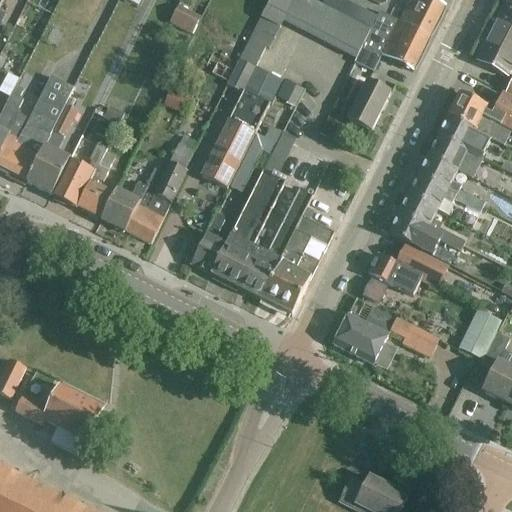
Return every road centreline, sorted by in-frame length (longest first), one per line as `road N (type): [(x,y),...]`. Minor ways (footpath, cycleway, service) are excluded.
road 1 (tertiary): [(298,366),(480,0)]
road 2 (tertiary): [(298,366),(0,222)]
road 3 (tertiary): [(509,470),(298,366)]
road 4 (residential): [(223,511),(298,366)]
